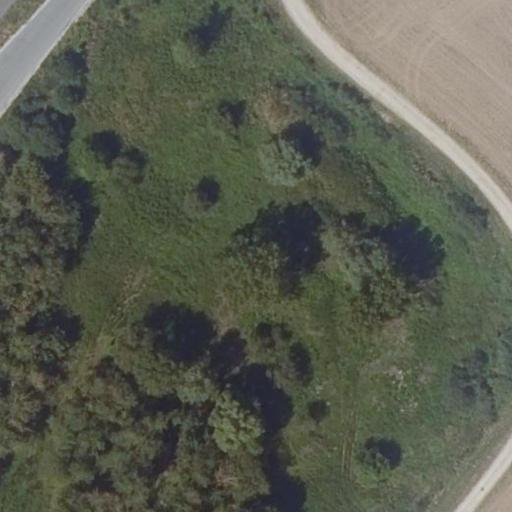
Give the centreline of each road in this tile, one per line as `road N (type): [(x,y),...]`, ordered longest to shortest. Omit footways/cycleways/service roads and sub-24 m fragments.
road 1 (track): [(511,212),(492,184),(327,43),(296,0)]
road 2 (trunk): [(0,105),(83,0)]
